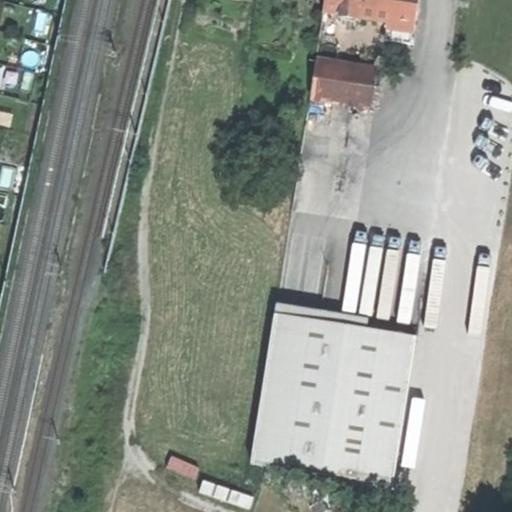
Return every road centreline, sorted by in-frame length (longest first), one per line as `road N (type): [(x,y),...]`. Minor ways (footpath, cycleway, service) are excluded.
road 1 (track): [(107,511),(138,363),(152,128),(181,0)]
road 2 (unknown): [(433,0),(398,240)]
